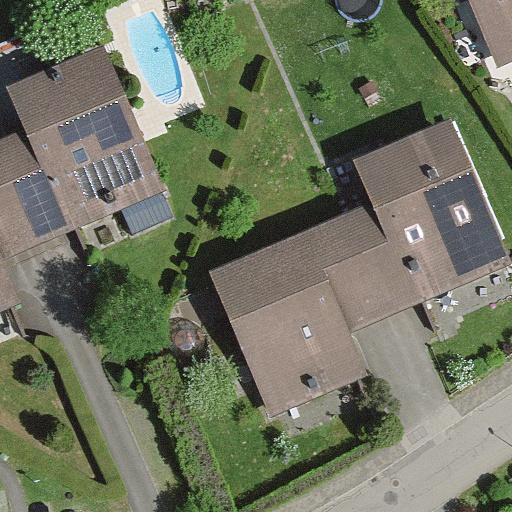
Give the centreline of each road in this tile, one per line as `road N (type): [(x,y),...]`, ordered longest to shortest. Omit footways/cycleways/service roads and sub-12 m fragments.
road 1 (unknown): [(149,511),(51,285)]
road 2 (residential): [(376,511),(511,425)]
